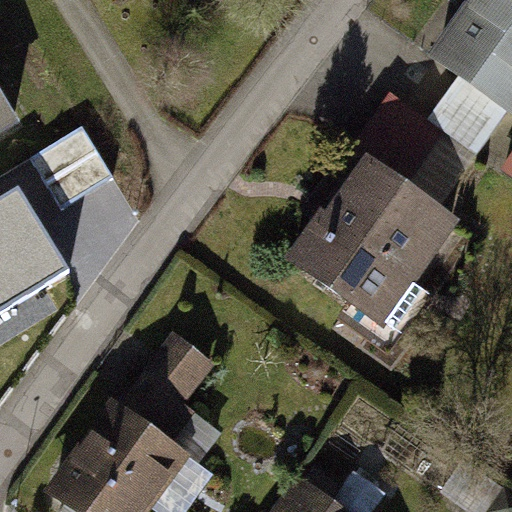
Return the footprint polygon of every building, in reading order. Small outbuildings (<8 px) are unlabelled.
[(511,0),(502,0),(461,59),(511,94),(511,0)] [(2,43),(0,44),(0,160),(54,126),(2,43)] [(112,175),(85,128),(34,157),(61,205),(112,175)] [(492,227),(392,155),(315,261),(415,333),(492,227)] [(0,315),(70,275),(21,192),(0,204),(0,315)] [(228,368),(178,336),(140,394),(191,426),(228,368)] [(171,511),(208,457),(130,405),(67,498),(88,511),(171,511)] [(362,511),(309,476),(284,511),(362,511)]
